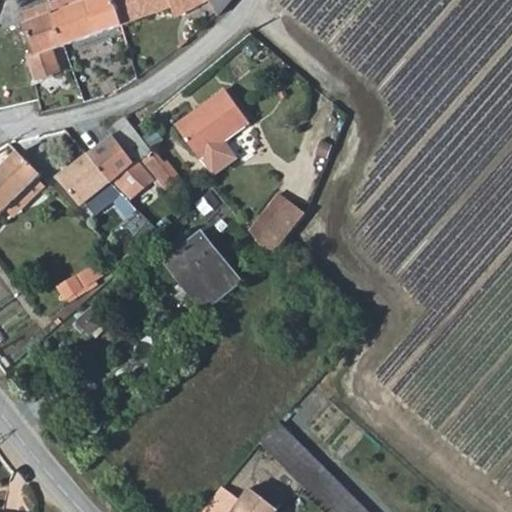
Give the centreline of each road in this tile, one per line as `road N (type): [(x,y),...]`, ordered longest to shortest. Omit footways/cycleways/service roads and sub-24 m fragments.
road 1 (unclassified): [(0,137),(110,107),(174,74),(256,0)]
road 2 (tertiary): [(84,511),(0,409)]
